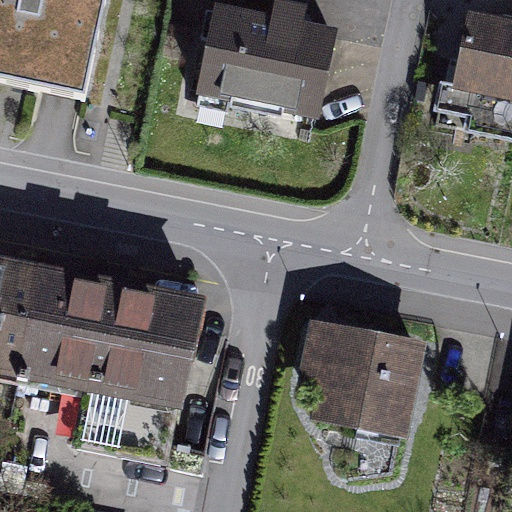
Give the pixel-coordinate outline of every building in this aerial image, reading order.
[(0,0),(0,86),(85,103),(105,3),(90,0),(0,0)] [(242,0),(241,7),(306,19),(309,0),(242,0)] [(241,7),(210,1),(193,90),(317,114),(334,25),(306,19),(241,7)] [(511,37),(466,29),(452,111),(511,121),(511,37)] [(0,275),(0,395),(185,431),(208,316),(0,275)] [(410,454),(427,361),(309,340),(293,433),(410,454)]
